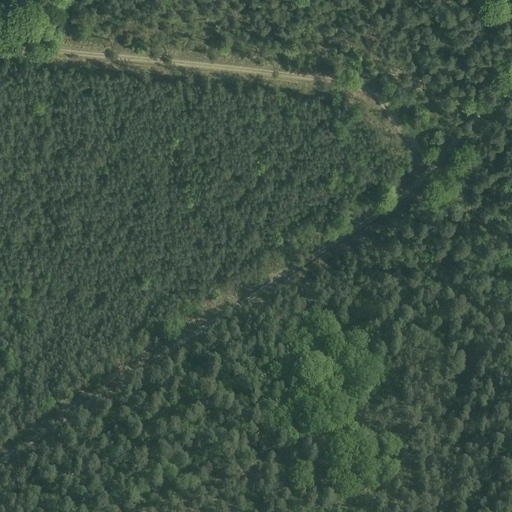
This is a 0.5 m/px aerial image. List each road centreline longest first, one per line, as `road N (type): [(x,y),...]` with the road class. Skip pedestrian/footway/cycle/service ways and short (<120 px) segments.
road 1 (track): [(511,72),(402,196),(0,461)]
road 2 (track): [(436,163),(374,96),(353,85),(0,40)]
